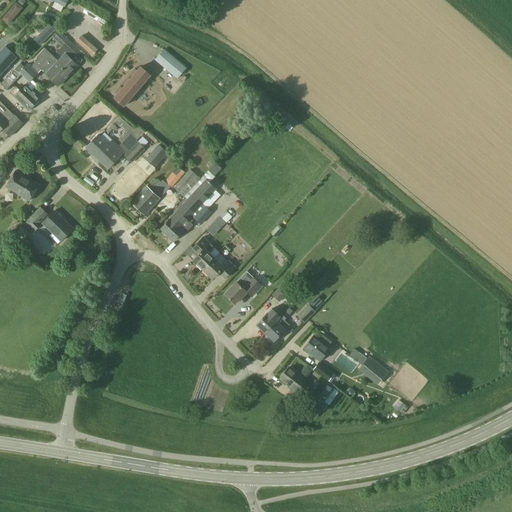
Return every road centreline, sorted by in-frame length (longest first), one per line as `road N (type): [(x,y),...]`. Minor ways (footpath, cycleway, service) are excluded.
road 1 (unclassified): [(122,256),(118,229),(55,167),(50,139),(114,55),(122,0)]
road 2 (tertiary): [(267,478),(405,460),(511,418)]
road 3 (tertiary): [(250,478),(59,452)]
road 4 (unclassified): [(64,432),(87,343),(122,256)]
road 5 (unclassified): [(218,334),(156,259),(122,256)]
